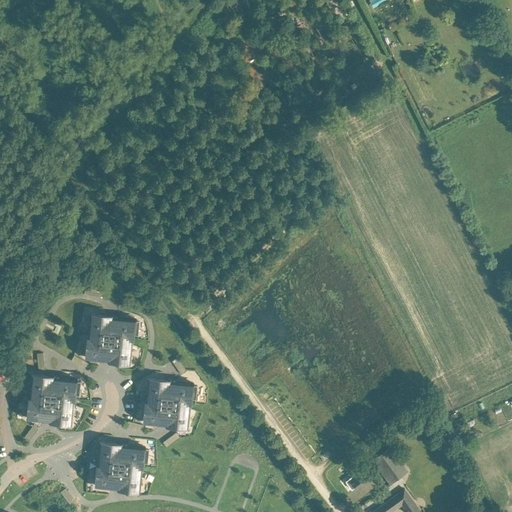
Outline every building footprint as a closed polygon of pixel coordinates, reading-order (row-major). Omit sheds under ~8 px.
[(89,288),(88,294),(100,297),(101,290),(89,288)] [(90,313),(88,335),(110,337),(112,315),(90,313)] [(112,315),(110,337),(132,340),(133,334),(138,335),(139,321),(134,320),(134,318),(112,315)] [(88,335),(86,357),(108,359),(110,337),(88,335)] [(110,337),(108,359),(130,362),(132,340),(110,337)] [(74,354),(71,360),(82,366),(85,360),(74,354)] [(179,360),(174,363),(181,374),(186,370),(179,360)] [(32,374),(30,396),(52,398),(54,376),(32,374)] [(54,376),(52,398),(74,400),(74,395),(79,395),(81,381),(75,381),(76,378),(54,376)] [(148,378),(146,400),(168,402),(170,380),(148,378)] [(170,380),(168,402),(190,404),(191,399),(196,399),(197,385),(192,385),(192,382),(170,380)] [(27,418),(49,420),(52,398),(30,396),(27,418)] [(74,400),(52,398),(49,420),(71,422),(74,400)] [(168,402),(146,400),(144,421),(166,424),(168,402)] [(190,404),(168,402),(166,424),(188,426),(190,404)] [(128,420),(126,426),(138,430),(140,423),(128,420)] [(34,423),(26,433),(31,437),(39,427),(34,423)] [(176,432),(166,439),(170,444),(180,437),(176,432)] [(100,441),(98,463),(120,465),(122,443),(100,441)] [(144,446),(122,443),(120,465),(142,468),(142,462),(147,463),(149,449),(144,448),(144,446)] [(373,458),(391,482),(402,475),(384,451),(373,458)] [(120,465),(98,463),(96,485),(118,487),(120,465)] [(142,468),(120,465),(118,487),(140,490),(142,468)] [(357,472),(345,481),(352,489),(363,480),(357,472)] [(370,511),(421,511),(404,488),(370,511)] [(68,491),(63,494),(70,504),(75,500),(68,491)]
